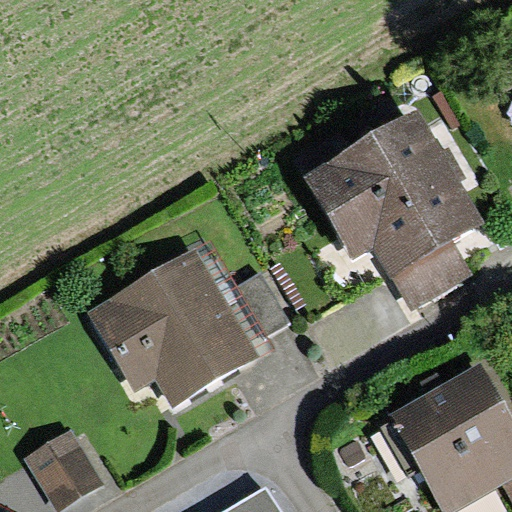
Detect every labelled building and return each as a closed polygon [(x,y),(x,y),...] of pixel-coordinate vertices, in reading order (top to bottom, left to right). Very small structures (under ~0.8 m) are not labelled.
[(334,140),(290,165),(349,269),(372,256),(404,313),(469,276),(455,251),(485,235),(420,119),(346,161),(334,140)] [(200,255),(89,315),(134,396),(158,384),(173,411),(260,361),(200,255)] [(258,279),(240,290),(269,338),(288,326),(258,279)] [(437,395),(391,421),(442,511),(457,511),(506,485),(511,496),(511,425),(481,370),(437,395)] [(70,438),(27,462),(54,511),(56,511),(98,489),(70,438)] [(281,511),(269,493),(233,511),(281,511)]
